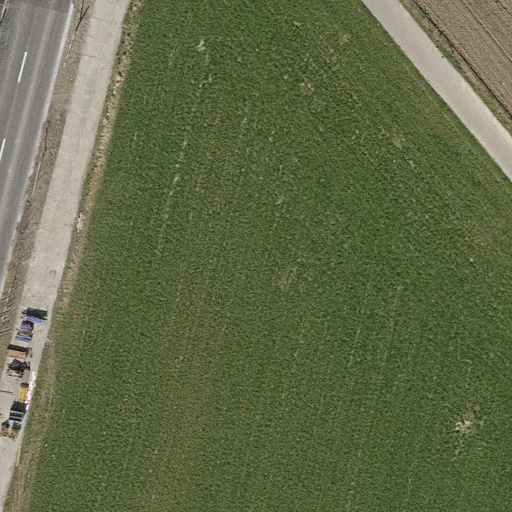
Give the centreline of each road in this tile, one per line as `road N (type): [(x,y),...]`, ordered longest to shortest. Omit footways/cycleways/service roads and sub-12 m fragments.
road 1 (track): [(511,158),(381,0)]
road 2 (tertiary): [(0,146),(36,0)]
